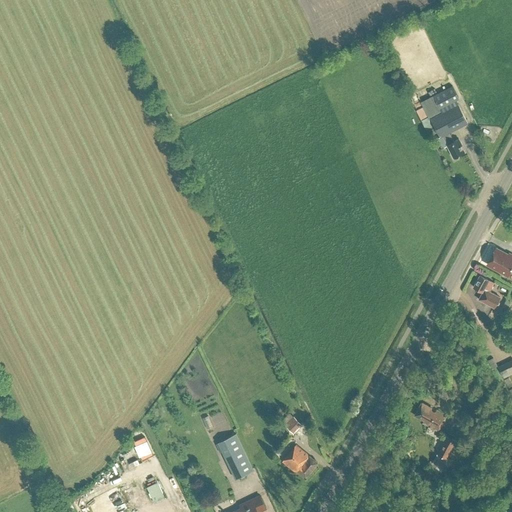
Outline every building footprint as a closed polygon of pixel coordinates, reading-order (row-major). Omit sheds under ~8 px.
[(452,85),(433,95),(420,101),(423,106),(416,110),(425,128),(434,124),(431,119),(458,105),(459,105),(456,100),(459,98),(452,85)] [(467,123),(458,105),(431,119),(434,124),(440,137),(437,139),(441,148),(445,146),(451,159),(464,152),(461,145),(462,145),(458,138),(454,141),(449,133),(463,125),(467,123)] [(487,263),(507,275),(511,266),(511,254),(508,253),(507,255),(495,248),(487,263)] [(479,274),(473,286),(472,288),(481,293),(477,300),(493,308),(499,297),(489,292),(494,282),(479,274)] [(511,359),(498,367),(503,378),(511,373),(511,359)] [(422,402),(415,415),(424,420),(423,423),(439,432),(449,415),(437,408),(435,411),(430,409),(431,407),(422,402)] [(212,412),(213,421),(221,420),(222,427),(230,426),(228,415),(219,416),(218,411),(212,412)] [(280,421),(293,434),(302,426),(293,416),(292,417),(289,414),(280,421)] [(207,428),(212,426),(208,415),(202,417),(207,428)] [(235,478),(253,469),(236,433),(218,442),(235,478)] [(476,438),(481,447),(490,442),(485,433),(476,438)] [(455,440),(445,435),(431,462),(446,469),(450,460),(446,458),(455,440)] [(305,477),(317,462),(296,445),(283,461),(295,471),(296,470),(305,477)] [(150,473),(161,495),(172,490),(162,468),(150,473)] [(127,511),(115,487),(87,501),(91,511),(127,511)] [(259,511),(265,509),(259,496),(240,505),(241,508),(232,511),(259,511)]
